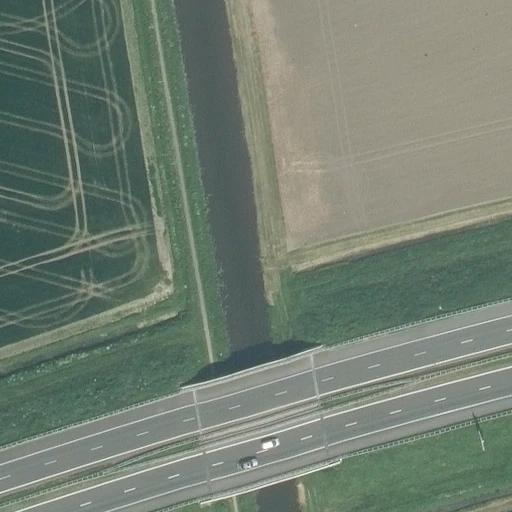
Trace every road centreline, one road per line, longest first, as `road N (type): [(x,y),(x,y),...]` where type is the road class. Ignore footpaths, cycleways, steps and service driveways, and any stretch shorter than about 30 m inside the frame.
road 1 (motorway): [(511,317),(0,471)]
road 2 (motorway): [(63,511),(511,382)]
